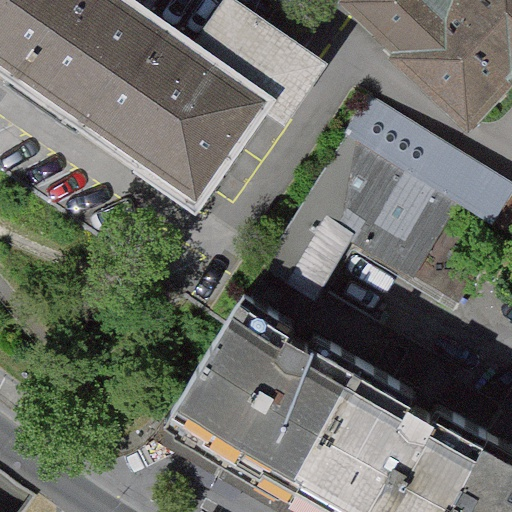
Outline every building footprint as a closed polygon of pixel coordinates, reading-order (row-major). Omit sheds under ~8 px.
[(0,0),(0,79),(197,216),(269,115),(285,127),(329,65),(236,0),(223,0),(194,41),(134,0),(0,0)] [(511,0),(354,0),(403,46),(400,49),(469,113),(511,67),(511,0)] [(349,127),(466,199),(511,227),(511,177),(372,91),(349,127)] [(466,199),(349,127),(245,289),(300,323),(352,240),(416,280),(466,199)] [(169,415),(277,479),(352,354),(300,323),(245,289),(226,319),(169,415)] [(277,479),(332,511),(437,511),(485,430),(352,354),(277,479)] [(437,511),(511,511),(511,444),(485,430),(437,511)]
